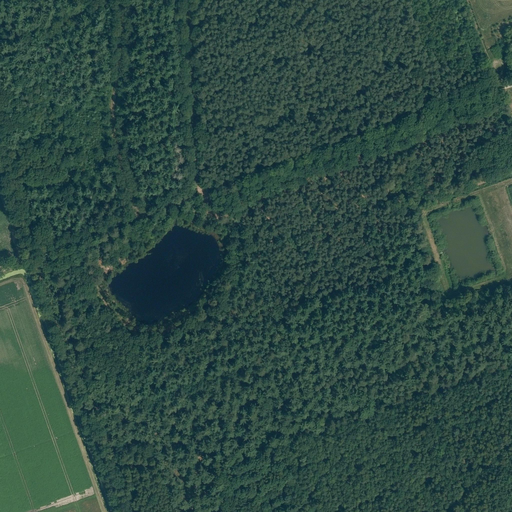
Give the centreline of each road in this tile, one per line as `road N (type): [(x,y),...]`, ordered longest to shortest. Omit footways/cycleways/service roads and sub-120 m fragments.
road 1 (track): [(0,267),(474,89),(511,82)]
road 2 (track): [(511,327),(425,351),(378,377),(334,381),(254,415)]
road 3 (track): [(116,0),(108,143),(143,221)]
road 4 (track): [(254,415),(154,447),(107,438)]
